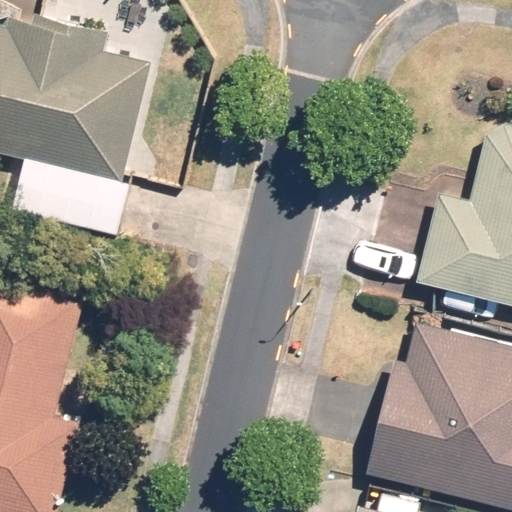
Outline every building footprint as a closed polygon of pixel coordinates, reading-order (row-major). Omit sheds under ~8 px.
[(0,149),(122,180),(152,60),(103,48),(108,29),(34,11),(32,19),(9,14),(7,23),(0,21),(0,149)] [(438,189),(415,282),(511,305),(511,121),(506,120),(486,132),(470,196),(438,189)] [(0,511),(55,511),(79,420),(55,414),(86,291),(0,270),(0,511)] [(393,356),(365,470),(511,505),(511,343),(416,320),(407,359),(393,356)] [(377,507),(358,503),(355,511),(416,511),(420,501),(381,491),(377,507)]
